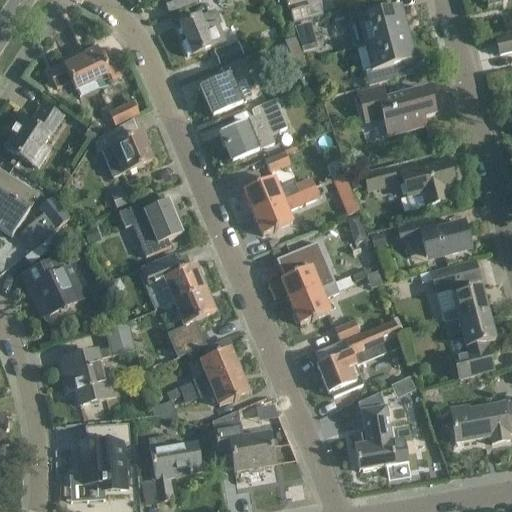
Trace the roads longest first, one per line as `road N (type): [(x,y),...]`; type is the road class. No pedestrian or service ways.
road 1 (residential): [(336,511),(147,57),(129,29),(91,0)]
road 2 (residential): [(500,196),(444,0)]
road 3 (residential): [(35,511),(35,425),(0,322)]
